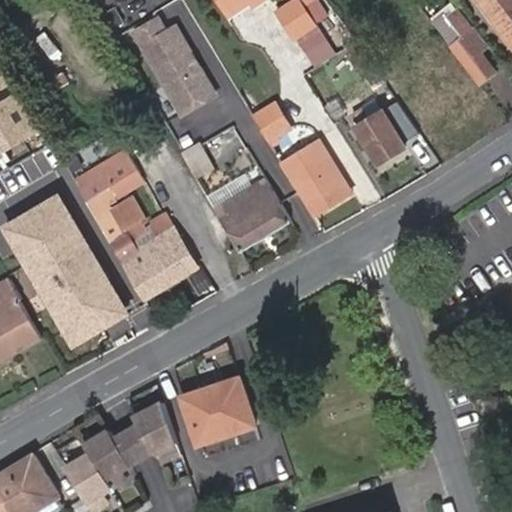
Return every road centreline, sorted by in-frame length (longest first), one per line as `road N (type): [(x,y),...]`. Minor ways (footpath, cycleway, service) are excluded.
road 1 (residential): [(376,234),(0,444)]
road 2 (residential): [(376,234),(468,511)]
road 3 (residential): [(511,147),(376,234)]
